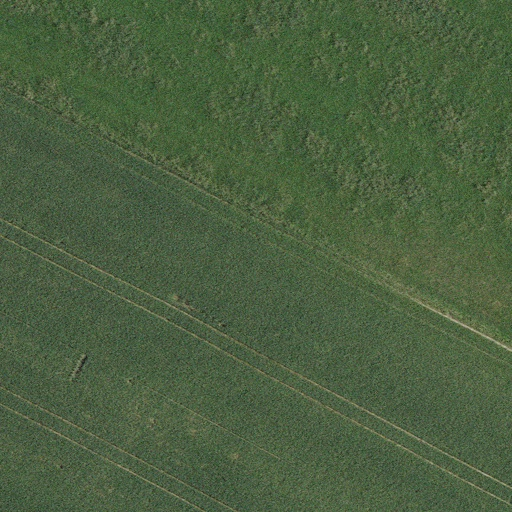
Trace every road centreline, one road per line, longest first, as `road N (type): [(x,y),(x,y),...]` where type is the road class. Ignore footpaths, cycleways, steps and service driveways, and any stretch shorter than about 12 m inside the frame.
road 1 (motorway): [(511,270),(163,0)]
road 2 (motorway): [(0,272),(297,511)]
